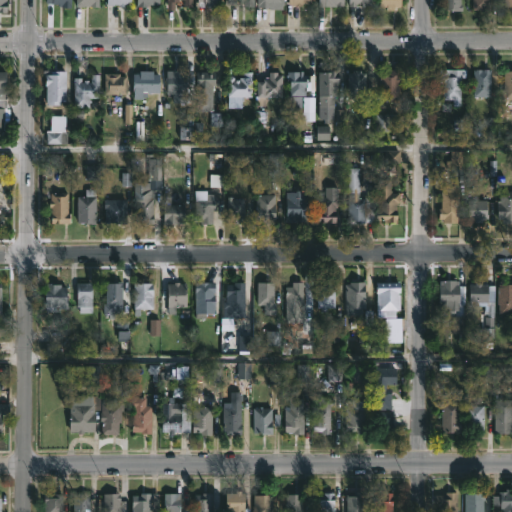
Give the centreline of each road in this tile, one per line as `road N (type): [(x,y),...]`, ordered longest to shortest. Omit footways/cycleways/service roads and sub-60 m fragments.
road 1 (residential): [(30,0),(24,511)]
road 2 (residential): [(511,40),(0,44)]
road 3 (residential): [(423,0),(420,511)]
road 4 (residential): [(511,461),(0,464)]
road 5 (residential): [(511,252),(0,253)]
